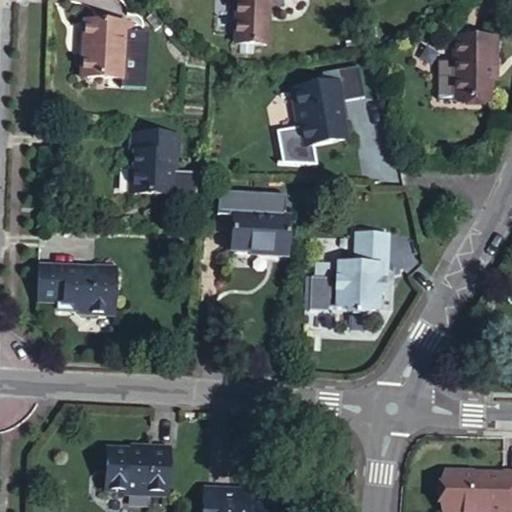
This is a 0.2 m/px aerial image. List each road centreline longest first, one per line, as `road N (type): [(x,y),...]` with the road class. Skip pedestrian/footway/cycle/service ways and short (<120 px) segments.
road 1 (residential): [(0,381),(391,409)]
road 2 (residential): [(391,409),(511,188)]
road 3 (residential): [(391,409),(454,419),(511,411)]
